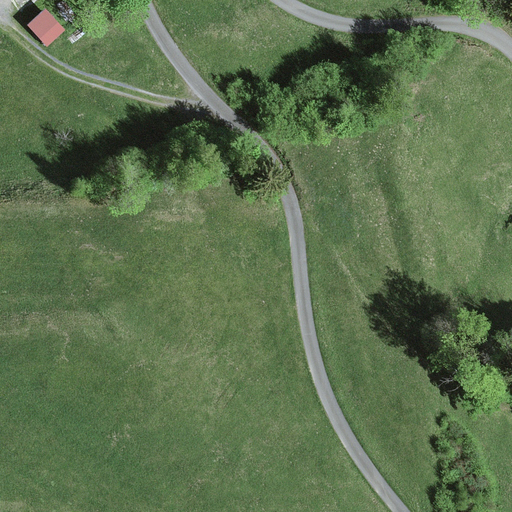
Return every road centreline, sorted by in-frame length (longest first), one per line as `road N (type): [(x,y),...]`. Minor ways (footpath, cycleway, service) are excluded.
road 1 (track): [(143,0),(174,55),(283,180),(316,366),(339,422),(402,511)]
road 2 (track): [(294,215),(461,377),(511,407)]
road 3 (track): [(224,110),(174,106),(66,71),(0,19)]
road 4 (track): [(511,42),(464,22),(328,21),(282,0)]
